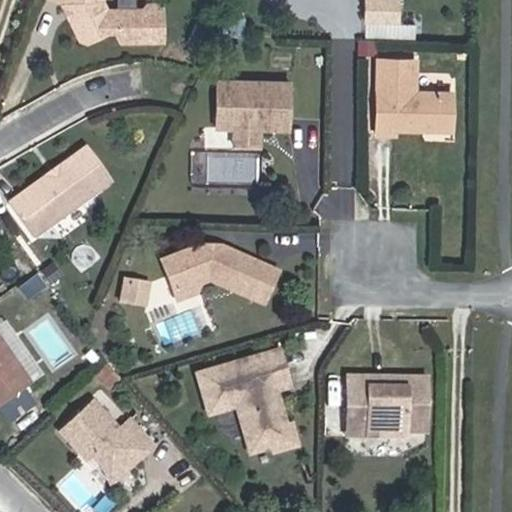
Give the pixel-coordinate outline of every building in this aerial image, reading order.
[(59,0),(76,27),(78,29),(86,31),(108,17),(121,38),(153,44),(160,8),(145,5),(133,8),(98,1),(96,0),(59,0)] [(408,0),(375,0),(375,13),(408,14),(408,0)] [(423,55),(386,55),(384,128),(401,129),(402,124),(459,125),(460,89),(422,88),(423,55)] [(267,109),(296,109),(297,73),(225,70),(224,117),(242,118),(242,126),(266,126),(267,119),(267,109)] [(296,119),(296,109),(267,109),(267,119),(296,119)] [(266,135),(266,126),(242,126),(242,135),(266,135)] [(86,142),(62,161),(64,165),(54,172),(51,169),(12,199),(38,233),(111,175),(86,142)] [(266,145),(216,144),(216,167),(266,167),(266,145)] [(76,208),(58,223),(67,233),(84,217),(76,208)] [(168,250),(180,284),(205,275),(215,270),(270,295),(284,262),(227,236),(224,240),(208,240),(206,236),(168,250)] [(204,284),(205,275),(180,284),(183,292),(204,284)] [(142,292),(151,315),(169,308),(161,285),(142,292)] [(0,395),(28,377),(0,337),(0,395)] [(255,444),(278,439),(273,422),(291,417),(281,383),(295,380),(285,343),(203,365),(212,402),(241,394),(255,444)] [(372,418),(372,433),(413,433),(413,428),(432,428),(433,374),(411,373),(411,383),(374,383),(374,373),(352,373),(353,419),(372,418)] [(411,373),(374,373),(374,383),(411,383),(411,373)] [(9,400),(16,420),(31,414),(24,395),(9,400)] [(145,448),(150,453),(161,442),(140,418),(127,428),(101,400),(69,431),(89,453),(96,448),(102,454),(109,461),(129,463),(145,448)] [(273,422),(278,439),(279,442),(301,435),(296,416),(291,417),(273,422)] [(353,433),(372,433),(372,418),(353,419),(353,433)]
